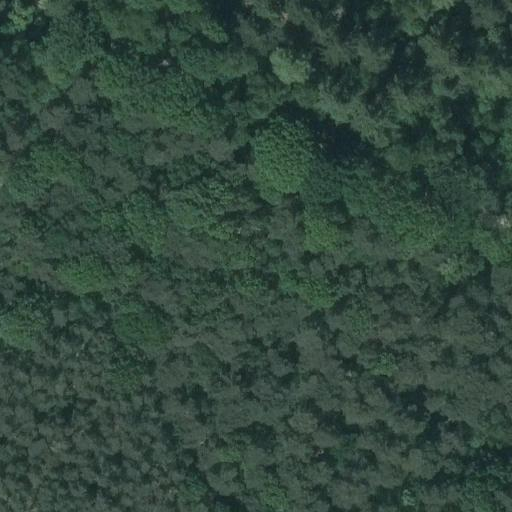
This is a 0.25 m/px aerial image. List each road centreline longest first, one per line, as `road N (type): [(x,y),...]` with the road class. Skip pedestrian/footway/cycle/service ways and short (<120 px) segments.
road 1 (unknown): [(430,203),(18,0)]
road 2 (unknown): [(0,304),(430,203)]
